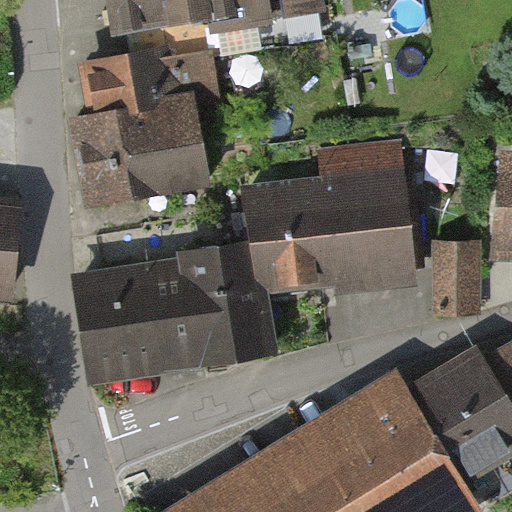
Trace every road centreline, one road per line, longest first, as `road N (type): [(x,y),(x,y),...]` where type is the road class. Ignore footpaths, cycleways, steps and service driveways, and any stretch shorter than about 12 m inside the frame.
road 1 (residential): [(511,310),(88,450)]
road 2 (residential): [(34,0),(70,361)]
